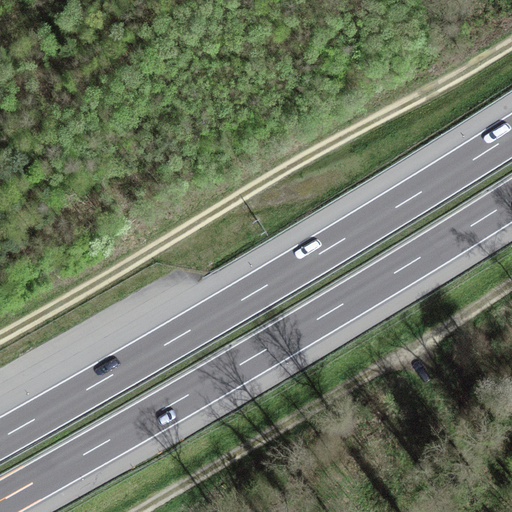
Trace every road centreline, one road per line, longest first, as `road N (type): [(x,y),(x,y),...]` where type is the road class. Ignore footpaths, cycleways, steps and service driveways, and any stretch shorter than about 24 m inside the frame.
road 1 (motorway): [(511,134),(0,438)]
road 2 (motorway): [(0,501),(511,199)]
road 3 (track): [(511,43),(0,337)]
road 4 (track): [(131,511),(295,420),(511,278)]
